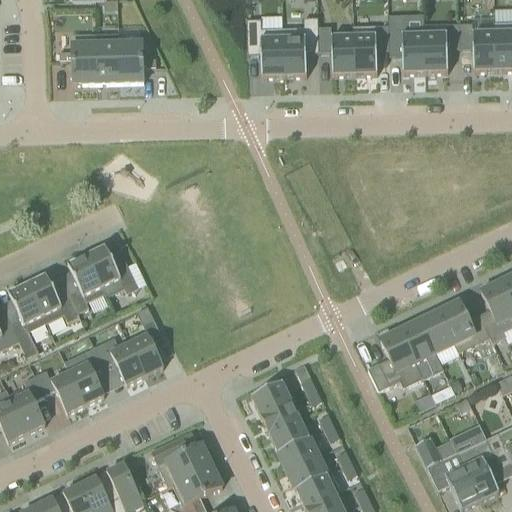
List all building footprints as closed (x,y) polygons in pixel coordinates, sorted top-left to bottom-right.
[(106,6),(104,6),(104,16),(117,15),(117,5),(106,6)] [(494,28),(493,28),(493,38),(494,38),(495,77),(511,76),(511,13),(494,14),(495,28),(494,28)] [(282,34),(283,82),(306,82),(305,58),(318,58),(317,33),(317,23),(303,24),(303,33),(282,34)] [(261,83),(283,82),(282,34),(261,34),(261,25),(246,25),(247,60),(260,60),(261,83)] [(446,39),(424,39),(423,39),(425,79),(447,78),(446,55),(459,54),(459,29),(445,29),(446,39)] [(473,77),(495,77),(494,38),(493,38),(472,38),(472,29),(459,29),(459,54),(472,54),(473,77)] [(353,41),(354,81),(376,80),(376,56),(389,56),(388,31),(352,32),(352,41),(353,41)] [(331,81),(354,81),(353,41),(352,41),(331,42),(330,32),(317,33),(318,58),(331,57),(331,81)] [(423,39),(424,39),(424,35),(401,35),(402,79),(425,79),(423,39)] [(95,50),(96,50),(96,40),(95,40),(71,41),(72,57),(59,57),(59,67),(72,66),(72,90),(96,89),(95,50)] [(118,51),(119,88),(143,88),(143,74),(155,73),(155,64),(142,64),(142,48),(118,49),(118,51)] [(118,49),(96,50),(95,50),(96,89),(119,88),(118,51),(118,49)] [(90,260),(86,262),(104,300),(105,304),(124,295),(126,300),(138,295),(127,272),(116,277),(105,253),(100,255),(99,253),(89,258),(90,260)] [(104,300),(86,262),(82,264),(81,262),(71,266),(72,268),(67,271),(79,295),(68,300),(77,319),(88,314),(86,309),(104,300)] [(57,306),(46,281),(41,284),(40,282),(30,287),(30,289),(27,290),(46,329),(64,320),(67,328),(79,323),(77,319),(68,300),(57,306)] [(511,311),(511,282),(501,288),(511,311)] [(485,333),(489,343),(492,349),(505,343),(502,337),(511,332),(511,311),(501,288),(480,297),(489,315),(478,321),(484,334),(485,333)] [(9,329),(18,348),(26,364),(35,360),(33,355),(36,354),(28,338),(46,329),(27,290),(8,300),(20,324),(9,329)] [(489,343),(485,333),(484,334),(478,321),(468,326),(459,308),(438,318),(454,350),(453,350),(457,359),(489,343)] [(419,327),(434,359),(435,359),(453,350),(454,350),(438,318),(419,327)] [(128,349),(144,382),(163,373),(151,349),(162,344),(153,324),(141,330),(147,341),(128,349)] [(400,336),(399,337),(422,384),(442,375),(435,359),(434,359),(419,327),(400,336)] [(0,356),(18,348),(9,329),(0,333),(0,356)] [(388,364),(367,374),(378,397),(399,387),(402,394),(422,384),(399,337),(380,346),(388,364)] [(125,391),(144,382),(128,349),(119,354),(113,343),(94,353),(103,372),(114,367),(125,391)] [(92,377),(103,372),(94,353),(64,367),(85,411),(104,402),(92,377)] [(34,381),(44,401),(54,395),(66,420),(85,411),(64,367),(63,367),(68,378),(50,387),(45,376),(34,381)] [(26,392),(8,400),(7,401),(26,439),(45,430),(33,406),(44,401),(34,381),(23,387),(26,392)] [(306,400),(315,395),(310,383),(301,388),(306,400)] [(449,388),(454,399),(461,395),(456,385),(449,388)] [(496,389),(502,400),(510,396),(505,385),(496,389)] [(250,403),(260,422),(284,410),(291,407),(291,408),(296,406),(286,386),(250,403)] [(431,400),(435,409),(452,400),(448,392),(431,400)] [(5,395),(0,397),(0,433),(7,448),(26,439),(7,401),(8,400),(5,395)] [(321,407),(315,395),(306,400),(312,411),(321,407)] [(465,404),(456,409),(459,417),(469,412),(465,404)] [(260,422),(268,440),(293,429),(300,425),(291,408),(291,407),(284,410),(260,422)] [(318,425),(324,436),(333,432),(327,420),(318,425)] [(293,429),(268,440),(277,459),(301,447),(309,444),(300,425),(293,429)] [(486,445),(494,462),(505,456),(511,470),(511,431),(497,439),(486,445)] [(333,432),(324,436),(330,448),(339,444),(333,432)] [(168,494),(172,491),(171,491),(211,471),(201,450),(188,456),(182,442),(150,457),(168,494)] [(429,443),(415,450),(415,451),(425,472),(440,465),(434,453),(429,443)] [(310,466),(317,462),(309,444),(301,447),(277,459),(286,477),(310,466)] [(469,486),(479,507),(498,498),(483,467),(494,462),(486,445),(456,459),(463,473),(469,486)] [(342,473),(351,469),(345,457),(336,461),(342,473)] [(440,465),(425,472),(437,497),(448,491),(458,511),(468,511),(479,507),(469,486),(463,473),(456,459),(455,457),(440,465)] [(286,477),(295,495),(319,484),(326,480),(317,462),(310,466),(286,477)] [(124,469),(108,477),(121,502),(106,509),(108,511),(136,511),(143,509),(124,469)] [(356,480),(351,469),(342,473),(347,485),(356,480)] [(171,491),(172,491),(181,511),(191,508),(192,511),(203,511),(199,504),(222,493),(211,471),(171,491)] [(94,484),(80,491),(89,511),(108,511),(106,509),(121,502),(108,477),(107,475),(93,482),(94,484)] [(319,484),(295,495),(303,511),(307,511),(325,504),(340,497),(330,477),(326,480),(319,484)] [(89,511),(80,491),(66,497),(65,495),(51,502),(52,504),(56,511),(89,511)] [(359,510),(368,505),(363,494),(354,498),(359,510)] [(325,504),(307,511),(346,511),(340,497),(325,504)]
